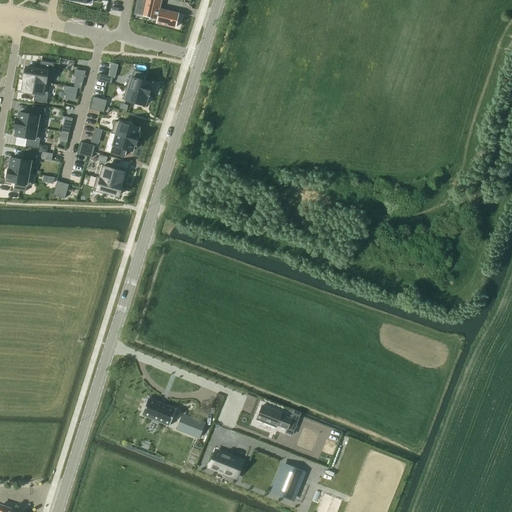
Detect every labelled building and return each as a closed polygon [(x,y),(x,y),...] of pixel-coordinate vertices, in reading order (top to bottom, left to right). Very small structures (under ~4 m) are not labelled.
[(146,0),(143,16),(158,19),(157,23),(161,24),(175,28),(176,25),(177,23),(177,21),(178,14),(160,10),(161,0),(146,0)] [(24,69),(23,77),(25,77),(24,79),(50,83),(53,63),(40,61),(39,69),(26,67),(26,69),(24,69)] [(75,69),(74,75),(83,77),(85,72),(75,69)] [(129,77),(126,88),(149,95),(151,86),(150,86),(151,83),(143,81),(145,74),(134,70),(132,77),(129,77)] [(99,74),(97,80),(111,84),(113,78),(99,74)] [(23,80),(21,88),(23,88),(23,91),(35,93),(34,101),(46,103),(50,83),(24,79),(25,79),(25,80),(23,80)] [(126,88),(123,99),(145,106),(148,95),(149,95),(126,88)] [(93,97),(91,103),(105,106),(107,100),(93,97)] [(91,103),(90,109),(104,112),(105,106),(91,103)] [(16,118),(15,124),(42,128),(45,109),(32,107),(31,114),(19,112),(18,118),(16,118)] [(114,121),(111,133),(137,140),(139,135),(137,134),(139,128),(114,121)] [(15,124),(14,129),(16,130),(15,136),(27,138),(25,146),(38,148),(42,128),(15,124)] [(112,145),(110,153),(124,157),(126,149),(132,151),(134,145),(136,146),(137,140),(111,133),(116,134),(112,145)] [(81,142),(79,148),(93,152),(95,146),(81,142)] [(79,148),(78,154),(92,158),(93,152),(79,148)] [(8,169),(33,174),(33,173),(29,172),(31,162),(35,163),(37,156),(24,154),(23,160),(11,158),(9,169),(8,169)] [(96,177),(121,184),(124,173),(102,166),(99,177),(96,177)] [(8,169),(6,178),(7,178),(6,181),(15,183),(13,189),(25,192),(26,185),(31,186),(33,174),(8,169)] [(96,177),(93,189),(95,189),(94,191),(102,193),(102,191),(118,196),(118,194),(120,194),(122,187),(121,186),(121,184),(96,177)] [(57,181),(53,195),(59,196),(63,183),(57,181)] [(63,183),(59,196),(65,198),(69,185),(63,183)] [(148,398),(141,414),(169,426),(176,409),(148,398)] [(262,406),(256,420),(272,425),(276,427),(276,426),(286,430),(285,433),(291,435),(299,417),(300,413),(294,411),(292,415),(291,418),(281,414),(281,413),(272,409),(262,406)] [(182,416),(177,429),(199,438),(204,425),(182,416)] [(214,453),(209,467),(231,476),(238,460),(241,461),(218,451),(216,455),(214,453)] [(284,464),(273,492),(292,499),(303,472),(284,464)]
